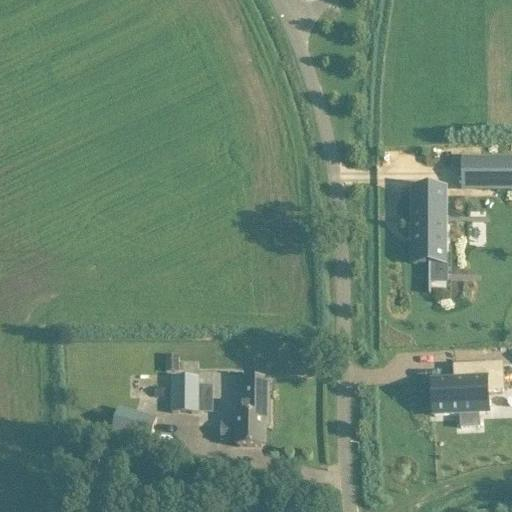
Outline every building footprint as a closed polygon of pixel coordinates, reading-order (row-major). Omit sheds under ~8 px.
[(511,161),(481,161),(481,191),(511,191),(511,161)] [(446,187),(414,187),(414,263),(433,263),(433,255),(446,255),(446,187)] [(377,346),(410,344),(407,281),(375,282),(377,346)] [(455,382),(432,383),(434,418),(460,417),(461,430),(479,429),(479,416),(489,415),(488,394),(504,393),(503,366),(459,368),(459,369),(460,379),(455,379),(455,382)] [(199,414),(199,408),(199,388),(199,378),(171,378),(171,414),(199,414)] [(237,442),(237,448),(262,448),(262,423),(269,423),(269,380),(240,380),(241,415),(238,415),(238,427),(221,427),(221,442),(237,442)] [(163,388),(155,388),(155,398),(164,398),(163,388)] [(149,445),(156,419),(117,409),(110,434),(149,445)]
